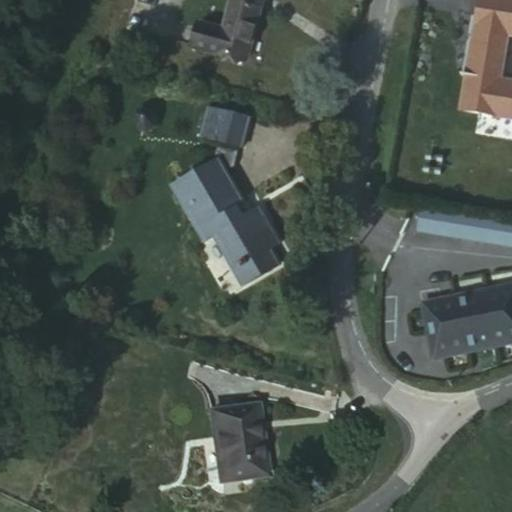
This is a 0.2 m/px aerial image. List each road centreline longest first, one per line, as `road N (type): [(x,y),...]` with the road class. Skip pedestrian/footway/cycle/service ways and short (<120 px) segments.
road 1 (residential): [(447,411),(382,388),(347,339),(340,258),(385,0)]
road 2 (unclassified): [(447,411),(358,511)]
